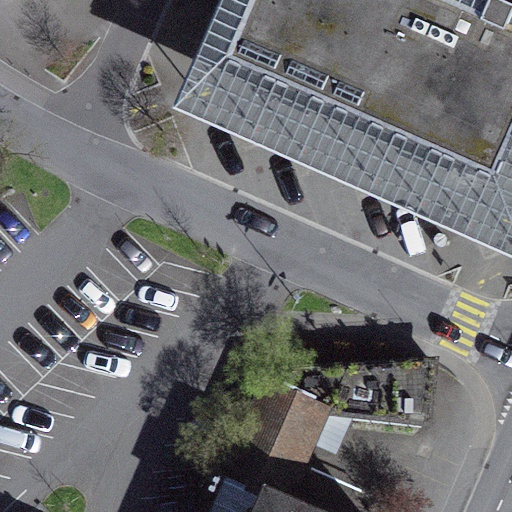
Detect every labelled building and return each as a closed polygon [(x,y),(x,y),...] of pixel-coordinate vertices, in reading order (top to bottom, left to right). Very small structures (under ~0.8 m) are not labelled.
[(247,0),(454,0),(480,13),(485,0),(217,0),(172,102),(414,208),(511,251),(511,9),(509,17),(511,18),(511,128),(494,169),(225,51),(247,0)] [(485,0),(480,13),(454,0),(247,0),(225,51),(494,169),(511,128),(511,18),(509,17),(511,9),(511,2),(507,0),(485,0)] [(432,431),(438,360),(268,371),(263,382),(333,410),(329,418),(432,431)] [(227,477),(293,501),(329,418),(333,410),(263,382),(227,477)] [(316,511),(293,501),(227,477),(211,511),(316,511)]
